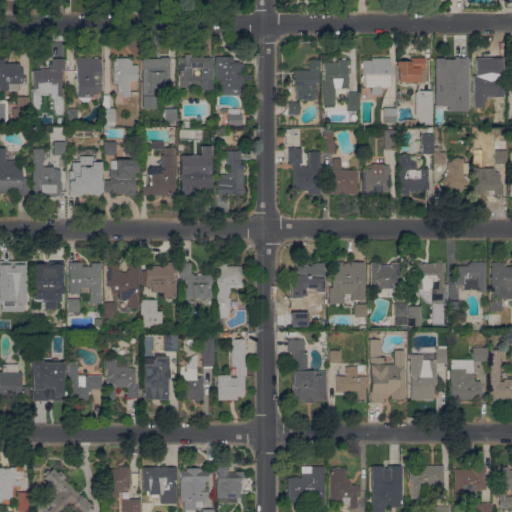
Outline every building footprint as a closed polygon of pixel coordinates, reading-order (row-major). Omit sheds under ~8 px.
[(242,95),(214,96),(214,56),(232,56),(232,63),(242,63),(242,95)] [(483,91),(475,91),(474,59),(479,59),(479,58),(490,58),(490,56),(499,56),(500,75),(498,75),(498,84),(490,84),(490,74),(484,74),(484,76),(483,76),(483,79),(483,91)] [(33,74),(32,74),(32,72),(33,72),(33,71),(41,72),(41,64),(53,65),(53,58),(54,58),(54,57),(63,57),(63,58),(64,58),(64,70),(61,70),(61,71),(62,72),(62,75),(61,76),(61,86),(62,86),(62,96),(57,96),(57,97),(51,97),(51,98),(41,98),(41,93),(40,93),(40,91),(36,91),(36,88),(33,88),(33,87),(32,87),(32,84),(33,84),(33,82),(32,82),(32,79),(33,79),(33,74)] [(100,57),(100,78),(101,78),(101,92),(92,92),(92,97),(87,102),(83,102),(77,96),(77,57),(100,57)] [(160,58),(160,57),(169,57),(169,83),(168,83),(168,85),(165,85),(165,83),(163,83),(163,95),(143,95),(142,58),(160,58)] [(212,57),(212,67),(213,67),(213,89),(201,89),(201,67),(192,67),(192,75),(199,75),(199,86),(179,86),(178,57),(212,57)] [(311,59),(312,57),(316,58),(317,59),(319,59),(319,82),(316,82),(315,90),(317,90),(317,95),(314,95),(314,99),(312,99),(311,101),(308,101),(308,99),(306,99),(296,99),(296,91),(295,91),(295,85),(293,85),(293,70),(308,70),(308,59),(311,59)] [(396,83),(397,67),(395,66),(395,61),(409,61),(409,57),(424,58),(424,68),(424,82),(416,82),(416,84),(396,83)] [(464,77),(464,80),(463,80),(463,84),(456,83),(456,92),(434,92),(434,57),(450,57),(450,63),(463,63),(463,71),(464,71),(464,74),(463,74),(463,77),(464,77)] [(0,58),(4,59),(4,63),(20,63),(20,67),(23,67),(23,76),(20,76),(20,83),(18,83),(18,91),(12,91),(12,89),(0,89),(0,58)] [(132,58),(132,65),(138,65),(138,78),(129,78),(129,87),(113,87),(113,58),(132,58)] [(337,63),(337,59),(340,59),(340,58),(343,58),(344,59),(346,59),(347,88),(333,88),(333,105),(323,105),(322,63),(337,63)] [(371,60),(371,58),(390,58),(390,85),(386,85),(386,86),(381,86),(381,94),(371,94),(371,86),(365,86),(362,86),(362,81),(360,81),(360,75),(362,75),(362,67),(360,67),(360,63),(362,63),(362,60),(369,60),(371,60)] [(405,125),(405,119),(414,119),(414,111),(414,103),(414,92),(416,90),(431,90),(431,101),(431,123),(420,123),(416,123),(416,125),(405,125)] [(358,92),(358,110),(347,110),(347,92),(358,92)] [(111,95),(111,108),(115,108),(115,125),(104,124),(105,95),(111,95)] [(28,96),(28,123),(13,123),(13,108),(17,108),(17,96),(28,96)] [(506,98),(506,111),(494,111),(494,98),(506,98)] [(469,119),(456,119),(456,101),(469,101),(469,119)] [(299,102),(299,114),(287,114),(287,102),(299,102)] [(241,125),(221,125),(221,121),(218,121),(218,107),(241,107),(241,114),(241,125)] [(78,108),(78,126),(66,126),(67,108),(78,108)] [(176,108),(176,120),(165,120),(165,108),(176,108)] [(395,108),(395,122),(383,122),(383,108),(395,108)] [(333,152),(333,154),(324,154),(324,152),(322,152),(322,132),(324,132),(324,127),(332,127),(332,132),(333,132),(333,139),(334,139),(334,152),(333,152)] [(395,129),(395,149),(382,149),(382,129),(395,129)] [(432,133),(432,153),(421,153),(421,134),(432,133)] [(505,140),(505,164),(494,164),(494,140),(505,140)] [(65,155),(54,155),(54,141),(65,141),(65,155)] [(115,155),(103,155),(104,141),(116,141),(115,155)] [(152,148),(152,141),(164,141),(164,147),(173,147),(173,148),(176,148),(176,155),(174,155),(174,194),(142,195),(142,186),(151,186),(151,185),(150,185),(150,181),(151,181),(151,176),(150,176),(150,175),(151,175),(151,174),(146,174),(146,169),(149,166),(162,166),(162,155),(164,154),(163,148),(152,148)] [(197,143),(196,155),(178,154),(178,143),(197,143)] [(0,147),(5,147),(5,160),(16,160),(16,164),(21,164),(21,178),(26,178),(26,182),(28,182),(28,195),(15,195),(15,193),(0,193),(0,147)] [(301,147),(301,163),(303,162),(303,166),(319,166),(319,194),(307,194),(307,190),(292,190),(292,163),(288,163),(288,147),(301,147)] [(445,164),(433,164),(433,152),(434,152),(434,147),(439,147),(439,152),(445,152),(445,164)] [(50,165),(49,148),(40,148),(41,165),(50,165)] [(212,150),(212,168),(211,168),(211,178),(212,179),(212,181),(211,182),(211,194),(210,194),(208,195),(205,195),(204,193),(203,193),(203,190),(184,190),(184,175),(187,175),(187,166),(192,166),(192,169),(199,169),(199,150),(212,150)] [(240,150),(241,163),(243,163),(243,166),(244,166),(244,169),(243,170),(243,187),(244,188),(244,191),(243,192),(243,194),(216,194),(216,174),(226,174),(226,150),(240,150)] [(409,154),(409,158),(410,158),(410,161),(415,161),(415,170),(420,170),(420,168),(427,168),(427,182),(428,182),(428,189),(421,189),(421,191),(408,191),(408,193),(406,193),(405,194),(402,194),(401,193),(398,193),(398,154),(409,154)] [(92,156),(92,158),(95,158),(95,161),(101,161),(101,193),(99,193),(99,195),(94,195),(94,193),(82,193),(82,195),(68,195),(68,171),(72,171),(72,162),(80,162),(80,156),(92,156)] [(340,169),(356,169),(356,194),(322,194),(322,184),(329,185),(329,169),(333,169),(333,157),(340,158),(340,169)] [(459,157),(459,158),(463,158),(463,175),(468,175),(469,183),(463,189),(464,190),(457,198),(439,182),(445,175),(444,175),(444,172),(446,172),(445,171),(446,171),(446,169),(447,169),(447,162),(448,162),(448,161),(452,161),(452,158),(455,158),(455,157),(459,157)] [(138,159),(138,172),(134,172),(134,191),(135,191),(135,195),(125,195),(125,193),(116,193),(116,192),(104,192),(104,180),(110,180),(110,160),(116,160),(116,159),(138,159)] [(32,196),(32,160),(42,160),(43,173),(50,173),(50,172),(51,172),(51,169),(54,169),(54,168),(57,168),(57,169),(60,169),(60,182),(61,182),(61,196),(32,196)] [(389,166),(390,191),(372,192),(372,193),(363,193),(362,169),(371,169),(371,166),(389,166)] [(494,168),(494,172),(498,172),(500,174),(500,183),(502,183),(502,189),(502,194),(494,194),(494,190),(482,190),(482,194),(472,194),(472,168),(494,168)] [(416,290),(416,288),(415,288),(415,263),(417,263),(418,262),(421,262),(421,263),(433,263),(433,262),(436,262),(437,261),(440,260),(441,262),(443,262),(443,271),(442,271),(442,286),(443,286),(443,291),(441,291),(441,301),(430,302),(430,303),(427,303),(416,290)] [(364,299),(351,299),(351,293),(344,293),(344,303),(329,303),(329,287),(332,287),(331,275),(329,275),(329,268),(332,268),(332,262),(342,262),(342,265),(344,265),(344,262),(349,262),(349,265),(350,265),(350,261),(364,261),(364,299)] [(485,261),(485,291),(479,291),(479,289),(464,289),(464,285),(453,285),(453,279),(457,279),(457,266),(467,266),(468,264),(470,263),(470,261),(485,261)] [(81,262),(81,266),(91,266),(91,263),(100,263),(100,303),(89,303),(89,287),(88,287),(88,299),(81,299),(81,287),(79,287),(79,293),(69,293),(69,262),(81,262)] [(150,292),(150,288),(148,288),(148,286),(141,286),(141,270),(146,270),(146,268),(151,268),(151,265),(166,265),(166,262),(175,262),(175,278),(173,278),(173,280),(176,280),(176,297),(163,297),(163,292),(150,292)] [(184,280),(181,280),(181,274),(179,274),(179,262),(190,262),(190,273),(193,273),(193,274),(197,274),(197,273),(200,273),(200,275),(204,275),(204,273),(211,273),(211,298),(184,298),(184,280)] [(242,266),(242,287),(228,287),(228,297),(230,297),(230,310),(228,310),(228,317),(218,317),(218,310),(216,310),(215,297),(216,297),(216,291),(218,291),(218,287),(215,287),(215,263),(219,263),(219,262),(223,262),(223,263),(226,263),(226,266),(242,266)] [(298,270),(298,265),(302,265),(303,264),(308,264),(309,265),(312,265),(312,263),(315,263),(315,262),(324,262),(324,265),(323,265),(323,274),(324,275),(324,278),(323,279),(323,284),(324,284),(324,291),(315,291),(315,286),(301,285),(300,290),(299,290),(299,299),(302,299),(302,313),(290,313),(290,299),(291,270),(298,270)] [(379,263),(379,265),(390,265),(390,262),(397,262),(397,265),(399,265),(399,290),(370,290),(370,263),(379,263)] [(504,262),(504,266),(511,266),(511,265),(511,298),(501,298),(501,311),(490,311),(490,301),(491,301),(491,262),(504,262)] [(0,263),(22,263),(22,276),(18,290),(29,290),(29,308),(17,308),(17,305),(10,305),(10,308),(0,308),(0,300),(8,300),(8,290),(10,290),(10,287),(1,287),(1,289),(0,289),(0,263)] [(31,264),(61,263),(62,282),(60,283),(60,285),(62,285),(62,293),(57,293),(58,300),(55,300),(55,308),(44,308),(44,300),(43,300),(42,297),(40,297),(40,298),(32,298),(32,289),(31,264)] [(138,307),(128,307),(128,299),(118,299),(118,293),(111,293),(111,286),(108,286),(108,263),(118,263),(118,270),(120,270),(120,272),(127,272),(127,270),(129,270),(129,263),(138,263),(138,307)] [(78,299),(78,311),(67,311),(67,299),(78,299)] [(156,300),(156,311),(161,311),(161,325),(156,325),(156,328),(144,327),(144,325),(143,325),(143,315),(140,315),(140,302),(141,302),(141,299),(156,300)] [(459,301),(459,313),(447,313),(447,301),(459,301)] [(114,302),(114,314),(111,314),(111,317),(104,317),(104,302),(114,302)] [(367,304),(367,329),(362,329),(362,327),(358,326),(358,317),(355,317),(355,304),(367,304)] [(406,304),(407,324),(395,324),(395,304),(406,304)] [(420,305),(420,318),(420,326),(408,326),(408,318),(408,305),(420,305)] [(177,334),(177,351),(163,351),(164,334),(177,334)] [(214,337),(214,366),(202,366),(202,338),(214,337)] [(231,339),(244,339),(244,366),(246,366),(246,375),(244,375),(244,395),(241,395),(241,396),(239,396),(238,395),(237,395),(237,399),(217,399),(217,375),(229,375),(229,377),(236,377),(236,375),(235,375),(235,366),(231,366),(231,339)] [(303,339),(303,351),(307,351),(307,371),(325,371),(325,400),(314,400),(314,402),(305,402),(305,400),(292,400),(292,352),(287,352),(287,339),(303,339)] [(380,339),(380,357),(384,357),(385,364),(394,364),(394,350),(403,350),(404,396),(404,399),(390,399),(390,394),(384,394),(384,402),(370,402),(369,339),(380,339)] [(422,399),(410,399),(410,374),(407,374),(407,360),(421,360),(421,353),(429,353),(429,360),(435,360),(435,348),(439,348),(439,346),(446,346),(446,362),(435,362),(435,369),(432,369),(432,399),(422,399)] [(419,358),(432,359),(432,346),(420,346),(419,358)] [(487,347),(487,360),(473,360),(473,347),(487,347)] [(499,349),(498,381),(502,381),(502,379),(511,379),(511,399),(488,399),(488,349),(499,349)] [(339,350),(338,362),(327,362),(328,350),(339,350)] [(196,377),(202,378),(202,384),(203,384),(203,386),(202,386),(202,399),(192,399),(192,397),(180,397),(180,366),(183,366),(183,371),(186,371),(186,360),(196,354),(196,377)] [(135,385),(138,385),(138,397),(126,398),(126,388),(115,388),(115,398),(113,398),(113,399),(109,399),(109,398),(106,398),(106,392),(108,392),(107,369),(106,369),(106,357),(115,357),(115,355),(129,355),(129,368),(135,368),(135,385)] [(169,368),(170,368),(170,378),(168,378),(168,399),(144,399),(144,359),(153,359),(153,360),(156,360),(156,357),(169,357),(169,368)] [(471,359),(472,367),(473,373),(473,381),(480,381),(480,396),(473,396),(473,399),(450,399),(450,359),(471,359)] [(31,360),(41,360),(41,362),(63,361),(63,396),(62,396),(62,400),(52,400),(52,399),(45,399),(45,400),(31,400),(31,360)] [(78,363),(78,376),(102,375),(102,388),(91,388),(91,391),(90,393),(89,394),(88,396),(87,398),(86,399),(84,400),(75,399),(75,397),(68,397),(68,363),(78,363)] [(364,399),(355,399),(355,391),(334,391),(334,375),(345,376),(345,366),(356,366),(356,375),(364,376),(364,399)] [(0,372),(6,372),(6,370),(15,371),(15,372),(21,372),(21,396),(0,396),(0,372)] [(0,467),(2,467),(2,468),(9,468),(9,467),(15,467),(15,466),(22,465),(22,471),(22,483),(20,485),(19,489),(15,488),(15,496),(11,496),(11,498),(10,498),(9,505),(0,505),(0,467)] [(443,490),(422,489),(422,498),(411,497),(411,480),(408,480),(409,469),(416,469),(416,465),(443,465),(443,490)] [(453,469),(470,469),(470,466),(475,466),(475,465),(485,465),(485,489),(476,489),(476,499),(453,499),(453,469)] [(511,505),(498,505),(498,493),(496,493),(496,474),(493,474),(493,467),(498,467),(498,465),(504,465),(504,466),(508,466),(508,470),(511,470),(511,505)] [(129,480),(130,480),(130,483),(129,483),(129,488),(123,488),(123,492),(118,492),(118,497),(106,497),(106,468),(119,469),(119,466),(130,467),(129,480)] [(216,497),(216,466),(227,466),(227,472),(234,472),(234,471),(243,471),(243,478),(239,478),(239,484),(241,485),(241,490),(240,490),(240,497),(216,497)] [(287,477),(291,477),(292,476),(297,476),(298,477),(300,477),(300,466),(324,466),(323,506),(313,506),(313,492),(304,492),(304,500),(294,499),(294,502),(289,502),(289,499),(287,499),(287,477)] [(371,511),(371,466),(400,466),(400,506),(383,506),(383,511),(371,511)] [(142,467),(176,467),(176,480),(173,480),(173,485),(176,485),(176,503),(160,503),(160,494),(149,494),(149,490),(142,490),(142,489),(142,467)] [(330,467),(345,467),(345,478),(348,478),(348,482),(350,482),(350,485),(356,485),(356,486),(358,486),(359,487),(360,490),(358,492),(356,492),(356,508),(349,507),(349,503),(340,503),(340,501),(330,501),(330,467)] [(49,493),(53,489),(42,478),(51,468),(57,474),(59,471),(64,477),(63,478),(80,495),(80,494),(91,505),(89,507),(92,509),(89,511),(76,511),(66,502),(56,511),(34,511),(32,510),(39,502),(46,510),(50,506),(46,503),(53,496),(49,493)] [(180,501),(180,470),(186,470),(186,468),(200,468),(200,470),(207,470),(207,494),(207,496),(205,496),(205,501),(201,501),(201,504),(198,506),(196,506),(196,508),(183,509),(183,501),(180,501)] [(24,511),(24,510),(17,511),(17,492),(29,491),(29,511),(24,511)] [(140,511),(122,511),(121,499),(140,498),(140,511)] [(490,503),(490,511),(477,511),(477,503),(490,503)]
